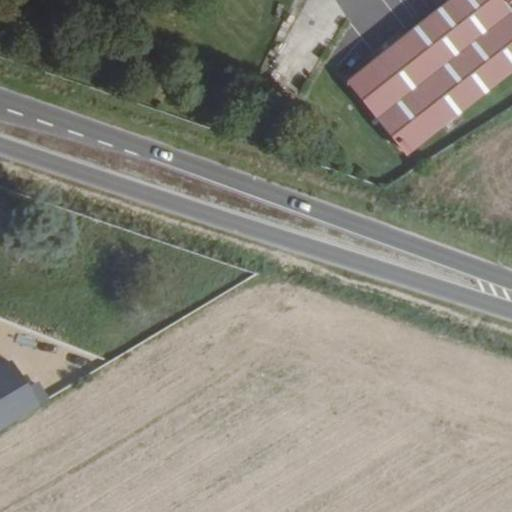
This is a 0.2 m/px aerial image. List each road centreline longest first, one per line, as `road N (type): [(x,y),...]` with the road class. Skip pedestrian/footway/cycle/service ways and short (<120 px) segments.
road 1 (primary): [(0,146),(414,285),(511,310)]
road 2 (primary): [(511,285),(130,146)]
road 3 (primary): [(130,146),(0,102)]
road 4 (tertiary): [(130,146),(0,114)]
